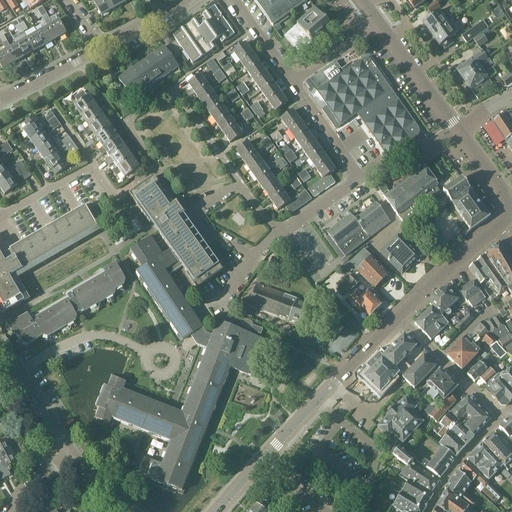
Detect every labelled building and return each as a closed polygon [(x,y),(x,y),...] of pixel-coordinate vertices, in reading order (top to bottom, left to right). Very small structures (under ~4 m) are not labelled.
[(101,17),(113,10),(107,0),(98,0),(99,0),(93,3),(101,17)] [(107,0),(113,10),(126,3),(124,0),(107,0)] [(253,0),(273,27),(310,0),(253,0)] [(408,0),(407,1),(408,3),(407,4),(411,10),(412,9),(413,11),(426,2),(425,0),(408,0)] [(442,0),(439,0),(437,2),(436,1),(426,8),(431,14),(441,7),(439,6),(445,2),(442,0)] [(19,7),(15,3),(9,7),(13,12),(19,7)] [(192,64),(216,48),(217,47),(214,43),(219,40),(222,44),(234,35),(232,31),(233,30),(227,22),(226,23),(221,16),(223,15),(221,12),(219,13),(215,7),(202,16),(205,20),(200,23),(197,19),(173,36),(183,52),(182,53),(188,62),(190,61),(192,64)] [(317,10),(315,9),(297,25),(298,25),(284,37),(298,53),(311,41),(312,41),(330,26),(323,17),(327,14),(320,7),(317,10)] [(37,11),(41,19),(46,16),(42,9),(37,11)] [(446,15),(442,10),(424,23),(428,29),(427,31),(429,34),(431,34),(432,35),(451,21),(447,24),(443,18),(446,15)] [(37,21),(41,19),(37,11),(33,13),(37,21)] [(45,24),(54,41),(65,35),(57,22),(55,18),(53,17),(48,20),(46,16),(41,19),(45,24)] [(459,31),(451,21),(432,35),(440,46),(441,44),(445,49),(453,43),(449,39),(455,35),(454,34),(459,31)] [(488,29),(483,22),(462,37),(467,44),(488,29)] [(27,31),(22,23),(18,26),(22,33),(27,31)] [(54,41),(45,24),(40,26),(42,31),(36,34),(44,47),(54,41)] [(18,36),(22,33),(18,26),(14,28),(18,36)] [(511,36),(506,27),(500,32),(505,40),(511,36)] [(37,51),(44,47),(36,34),(26,40),(27,41),(33,53),(37,51)] [(487,41),(483,35),(474,41),(479,48),(487,41)] [(23,59),(33,53),(27,41),(26,40),(23,42),(21,39),(19,39),(14,41),(16,45),(16,46),(22,56),(23,59)] [(233,53),(240,62),(253,53),(246,44),(233,53)] [(22,56),(16,46),(5,51),(10,61),(13,65),(23,59),(22,56)] [(511,46),(502,54),(509,63),(511,60),(511,46)] [(177,67),(164,49),(149,59),(149,58),(141,63),(141,64),(141,65),(135,70),(133,69),(132,69),(126,74),(127,75),(119,80),(128,93),(125,95),(129,101),(161,78),(162,79),(170,74),(169,72),(177,67)] [(10,61),(5,51),(0,54),(0,67),(2,71),(13,65),(10,61)] [(488,60),(482,52),(457,70),(458,71),(458,73),(460,76),(461,76),(464,81),(486,65),(484,63),(488,60)] [(226,58),(223,53),(215,58),(218,63),(226,58)] [(240,62),(247,72),(259,63),(253,53),(240,62)] [(335,62),(308,81),(341,127),(357,115),(389,159),(417,139),(409,128),(414,124),(369,60),(367,59),(364,59),(354,66),(352,63),(341,70),(335,62)] [(212,60),(206,64),(209,68),(215,64),(212,60)] [(247,72),(254,83),(267,74),(259,63),(247,72)] [(490,63),(486,66),(486,65),(464,81),(468,85),(468,87),(470,90),(471,90),(472,92),(473,91),(475,91),(478,89),(478,87),(481,85),(484,90),(491,85),(488,81),(488,80),(484,74),(493,67),(490,63)] [(223,70),(225,74),(233,69),(230,65),(223,70)] [(228,77),(235,72),(233,69),(225,74),(228,77)] [(213,76),(216,80),(223,75),(220,71),(213,76)] [(254,83),(261,92),(273,83),(267,74),(254,83)] [(216,80),(219,84),(226,79),(223,75),(216,80)] [(511,86),(511,76),(511,75),(502,81),(506,87),(507,87),(508,89),(511,87),(511,86)] [(188,85),(194,94),(207,85),(200,76),(188,85)] [(261,92),(268,103),(281,93),(273,83),(261,92)] [(236,89),(239,93),(246,88),(243,84),(236,89)] [(194,94),(201,103),(213,94),(207,85),(194,94)] [(242,97),(249,92),(246,88),(239,93),(242,97)] [(227,95),(230,100),(237,95),(234,90),(227,95)] [(275,113),(288,103),(281,93),(268,103),(275,113)] [(201,103),(207,112),(220,103),(213,94),(201,103)] [(230,100),(233,104),(240,99),(237,95),(230,100)] [(77,113),(80,118),(81,118),(95,107),(89,97),(79,104),(68,111),(72,116),(77,113)] [(214,122),(227,113),(220,103),(207,112),(214,122)] [(250,109),(253,113),(260,108),(257,104),(250,109)] [(84,123),(88,128),(89,127),(103,117),(95,107),(81,118),(80,118),(76,121),(79,126),(84,123)] [(256,117),(263,112),(260,108),(253,113),(256,117)] [(241,115),(244,119),(251,114),(248,110),(241,115)] [(281,120),(288,130),(300,121),(293,112),(281,120)] [(505,142),(511,136),(511,128),(511,127),(511,126),(511,117),(508,112),(492,123),(505,142)] [(214,122),(222,133),(235,124),(227,113),(214,122)] [(244,119),(246,123),(247,123),(254,118),(251,114),(244,119)] [(45,120),(50,127),(57,122),(52,115),(45,120)] [(23,131),(30,141),(42,132),(36,123),(38,122),(34,117),(24,124),(27,129),(23,131)] [(92,133),(95,138),(110,128),(103,117),(89,127),(88,128),(83,131),(87,137),(92,133)] [(288,130),(295,140),(307,131),(300,121),(288,130)] [(57,122),(50,127),(53,131),(60,126),(57,122)] [(222,133),(230,144),(243,135),(235,124),(222,133)] [(99,143),(102,148),(118,138),(110,128),(95,138),(90,141),(94,147),(99,143)] [(295,140),(302,150),(314,141),(307,131),(295,140)] [(30,141),(37,151),(50,143),(42,132),(30,141)] [(271,137),(274,141),(280,136),(277,132),(271,137)] [(276,145),(283,140),(280,136),(274,141),(276,145)] [(64,147),(71,142),(68,137),(61,142),(64,147)] [(110,158),(125,148),(118,138),(102,148),(97,151),(101,157),(106,153),(110,158)] [(261,144),(264,148),(271,143),(268,139),(261,144)] [(314,141),(302,150),(309,160),(322,151),(314,141)] [(64,147),(71,156),(78,151),(71,142),(64,147)] [(0,147),(0,148),(3,152),(10,147),(7,143),(0,147)] [(37,151),(44,161),(56,152),(50,143),(37,151)] [(264,148),(267,152),(274,147),(271,143),(264,148)] [(236,152),(243,162),(255,153),(248,144),(236,152)] [(10,147),(3,152),(5,156),(12,152),(10,147)] [(117,168),(132,158),(125,148),(110,158),(104,162),(108,167),(113,163),(117,168)] [(322,151),(309,160),(316,170),(329,161),(322,151)] [(63,162),(56,152),(44,161),(51,171),(52,170),(55,175),(60,172),(61,172),(62,171),(66,167),(63,162)] [(284,157),(287,161),(294,156),(291,152),(284,157)] [(243,162),(250,172),(262,163),(255,153),(243,162)] [(290,165),(297,160),(294,156),(287,161),(290,165)] [(121,174),(124,179),(139,168),(140,168),(132,158),(117,168),(112,172),(116,177),(121,174)] [(275,163),(278,167),(285,162),(282,158),(275,163)] [(329,161),(316,170),(323,179),(336,171),(329,161)] [(278,167),(281,171),(288,166),(285,162),(278,167)] [(250,172),(257,182),(269,173),(262,163),(250,172)] [(14,169),(16,172),(24,167),(21,164),(14,169)] [(0,183),(9,177),(4,169),(3,167),(0,168),(0,183)] [(30,177),(24,167),(16,172),(23,182),(30,177)] [(438,186),(424,167),(384,199),(398,217),(414,204),(420,212),(441,195),(436,188),(438,186)] [(301,180),(308,176),(305,172),(298,176),(301,180)] [(257,182),(263,191),(276,182),(269,173),(257,182)] [(335,184),(329,175),(323,179),(330,188),(335,184)] [(304,184),(311,180),(308,176),(301,180),(304,184)] [(9,177),(0,183),(0,189),(4,195),(16,187),(10,177),(9,177)] [(174,206),(154,178),(129,195),(150,225),(152,224),(170,250),(183,267),(187,274),(186,275),(196,290),(223,271),(176,204),(174,206)] [(289,183),(292,187),(299,182),(296,178),(289,183)] [(330,188),(323,179),(319,183),(325,191),(330,188)] [(470,232),(490,218),(462,179),(443,193),(470,232)] [(263,191),(270,201),(283,192),(276,182),(263,191)] [(292,187),(295,191),(302,186),(299,182),(292,187)] [(325,191),(319,183),(314,186),(320,195),(325,191)] [(320,195),(314,186),(308,190),(314,199),(320,195)] [(284,207),(290,203),(283,192),(270,201),(278,211),(284,207)] [(312,201),(306,192),(300,196),(306,205),(312,201)] [(306,205),(300,196),(295,199),(301,208),(306,205)] [(295,199),(290,203),(296,212),(301,208),(295,199)] [(296,212),(290,203),(284,207),(290,216),(296,212)] [(98,227),(85,206),(2,254),(0,250),(0,311),(2,315),(25,302),(11,276),(21,270),(22,271),(98,227)] [(389,224),(376,206),(355,222),(369,239),(382,229),(389,224)] [(355,222),(351,216),(327,234),(345,258),(369,239),(355,222)] [(398,237),(394,241),(381,253),(389,261),(388,261),(389,262),(390,262),(402,275),(416,262),(420,263),(421,259),(417,257),(398,237)] [(183,267),(170,250),(164,254),(151,238),(131,252),(142,270),(137,273),(183,342),(184,342),(189,350),(197,346),(208,350),(182,414),(122,391),(125,384),(112,379),(108,388),(104,386),(96,409),(100,410),(96,419),(109,424),(111,419),(171,442),(162,466),(145,459),(138,475),(181,491),(230,368),(251,376),(265,341),(218,323),(213,336),(206,334),(168,277),(183,267)] [(511,273),(511,263),(500,242),(485,255),(503,281),(511,273)] [(509,290),(503,281),(485,255),(470,269),(481,285),(489,280),(500,296),(509,290)] [(357,271),(374,289),(390,274),(372,257),(357,271)] [(115,265),(104,271),(106,274),(88,284),(68,296),(67,297),(70,302),(68,303),(67,301),(34,322),(36,325),(34,326),(27,316),(8,327),(13,335),(17,336),(22,344),(27,346),(43,337),(48,338),(75,322),(76,317),(75,316),(78,314),(80,315),(84,313),(114,296),(115,291),(123,286),(125,281),(115,265)] [(511,287),(511,273),(503,281),(509,290),(511,287)] [(352,290),(360,283),(352,275),(351,276),(349,274),(342,281),(352,290)] [(264,277),(262,282),(272,284),(275,278),(264,275),(264,277)] [(486,299),(474,282),(460,291),(467,303),(468,302),(473,308),(486,299)] [(256,284),(249,305),(307,326),(314,308),(295,301),(296,299),(256,284)] [(431,306),(442,316),(444,314),(448,318),(451,315),(451,313),(450,311),(448,312),(447,312),(459,301),(449,289),(441,291),(433,299),(431,306)] [(381,306),(382,305),(369,292),(361,299),(358,296),(360,295),(356,291),(350,297),(353,301),(356,299),(359,302),(356,304),(369,317),(376,310),(378,310),(381,307),(381,306)] [(449,324),(433,308),(415,324),(431,341),(449,324)] [(511,309),(502,316),(503,318),(510,314),(511,316),(511,317),(510,319),(511,321),(511,320),(511,309)] [(456,328),(460,332),(474,318),(469,314),(456,328)] [(489,335),(495,341),(509,333),(497,315),(481,325),(483,328),(484,328),(488,332),(489,334),(489,335)] [(467,337),(447,356),(454,363),(466,352),(467,353),(479,341),(482,338),(486,334),(488,332),(484,328),(483,328),(481,325),(479,324),(466,336),(467,337)] [(263,329),(252,325),(249,331),(261,335),(263,329)] [(458,334),(453,329),(449,333),(454,338),(458,334)] [(487,334),(483,338),(493,349),(498,345),(487,334)] [(511,338),(509,334),(498,342),(504,349),(511,343),(511,338)] [(416,347),(404,335),(382,358),(379,355),(368,367),(370,369),(363,377),(380,394),(399,374),(395,370),(416,347)] [(482,345),(479,341),(467,353),(466,352),(454,363),(462,371),(480,352),(478,349),(482,345)] [(436,367),(424,355),(402,378),(415,390),(436,367)] [(490,368),(483,360),(468,376),(474,383),(479,379),(490,368)] [(497,376),(490,368),(479,379),(486,386),(490,382),(497,376)] [(511,372),(510,370),(505,374),(503,372),(500,375),(501,377),(500,378),(501,379),(511,391),(511,372)] [(445,376),(440,371),(417,395),(425,403),(429,398),(434,402),(438,397),(443,402),(444,402),(450,397),(458,388),(453,384),(453,383),(445,375),(445,376)] [(505,407),(511,401),(511,391),(501,379),(493,385),(490,382),(486,386),(483,388),(501,407),(505,407)] [(406,397),(397,407),(395,406),(407,418),(403,423),(413,433),(423,423),(413,412),(417,408),(406,397)] [(443,402),(430,417),(436,423),(456,403),(450,397),(444,402),(443,402)] [(461,423),(474,436),(489,420),(489,418),(468,397),(450,413),(459,422),(463,417),(466,413),(469,415),(461,423)] [(403,423),(407,418),(395,406),(387,415),(401,430),(396,436),(403,444),(413,433),(403,423)] [(459,422),(450,413),(440,424),(444,428),(438,435),(441,438),(442,437),(446,432),(449,430),(452,432),(466,446),(475,438),(473,436),(458,423),(459,422)] [(401,430),(387,415),(386,416),(388,417),(378,427),(389,438),(393,434),(396,436),(401,430)] [(511,420),(510,418),(499,429),(511,442),(511,420)] [(452,432),(449,430),(446,432),(442,437),(444,439),(439,445),(443,448),(456,458),(466,446),(452,432)] [(511,455),(493,434),(482,444),(499,462),(505,468),(510,464),(511,465),(511,455)] [(0,443),(0,460),(2,464),(0,465),(0,473),(3,480),(10,476),(6,468),(17,462),(6,442),(5,441),(0,443)] [(394,444),(387,452),(407,466),(405,468),(411,472),(415,466),(412,463),(413,461),(401,449),(399,447),(394,444)] [(499,462),(482,444),(467,460),(483,476),(499,462)] [(443,448),(427,468),(440,479),(456,458),(443,448)] [(489,484),(465,462),(462,466),(459,470),(472,483),(476,480),(484,489),(500,503),(503,499),(489,484)] [(439,482),(415,466),(411,472),(405,468),(399,476),(408,482),(409,480),(410,480),(420,486),(421,485),(424,487),(423,489),(431,493),(439,482)] [(471,485),(458,472),(452,480),(458,485),(457,486),(459,488),(459,489),(461,490),(460,491),(464,495),(471,485)] [(458,485),(452,480),(444,491),(471,510),(476,503),(464,495),(460,491),(461,490),(459,489),(459,488),(457,486),(458,485)] [(419,489),(408,482),(403,490),(395,484),(392,489),(400,494),(411,500),(413,497),(427,505),(433,495),(431,493),(423,489),(424,487),(421,485),(420,486),(419,489)] [(466,511),(468,509),(444,491),(439,499),(441,501),(437,508),(442,511),(466,511)] [(411,500),(400,494),(392,506),(401,511),(423,511),(427,505),(413,497),(411,500)] [(251,511),(271,511),(274,509),(267,503),(261,510),(256,506),(251,511)]
